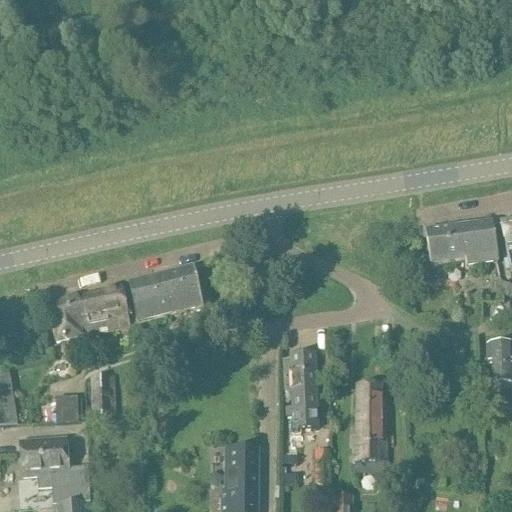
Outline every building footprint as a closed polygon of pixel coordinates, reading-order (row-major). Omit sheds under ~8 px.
[(511,272),(511,223),(500,226),(510,273),(511,272)] [(491,225),(426,234),(431,270),(465,266),(465,271),(497,266),(491,225)] [(138,328),(203,312),(194,270),(129,286),(138,328)] [(121,289),(47,306),(56,344),(97,335),(97,333),(107,331),(107,333),(129,328),(127,318),(131,317),(130,309),(126,310),(121,289)] [(511,387),(511,348),(487,349),(488,388),(511,387)] [(405,351),(405,379),(415,379),(415,351),(405,351)] [(292,378),(293,414),(293,436),(318,435),(316,397),(314,356),(290,358),(292,378)] [(9,373),(0,373),(0,429),(18,429),(9,373)] [(113,379),(91,380),(90,380),(92,420),(93,432),(115,431),(115,418),(113,379)] [(351,440),(351,458),(350,476),(384,476),(385,431),(387,431),(388,400),(381,401),(381,388),(357,388),(357,440),(351,440)] [(77,400),(55,401),(56,428),(78,427),(78,426),(82,426),(81,402),(77,402),(77,400)] [(69,478),(67,441),(19,444),(21,482),(69,478)] [(222,487),(222,511),(257,511),(258,492),(257,483),(258,453),(226,453),(225,482),(226,487),(222,487)] [(313,486),(325,486),(329,486),(329,455),(325,455),(314,454),(313,486)] [(424,479),(413,479),(413,487),(424,487),(424,479)] [(151,510),(166,509),(166,495),(151,496),(151,510)] [(352,511),(353,500),(347,500),(332,500),(331,511),(352,511)]
